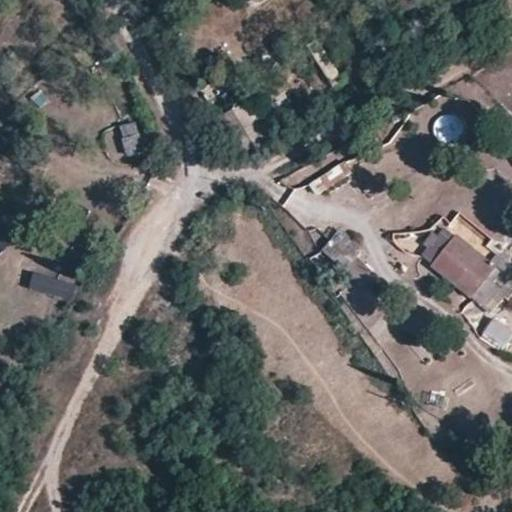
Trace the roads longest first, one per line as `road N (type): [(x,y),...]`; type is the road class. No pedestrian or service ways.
road 1 (track): [(201,163),(43,474),(57,511)]
road 2 (unclassified): [(115,0),(201,163),(283,165)]
road 3 (track): [(283,165),(451,68),(511,44)]
